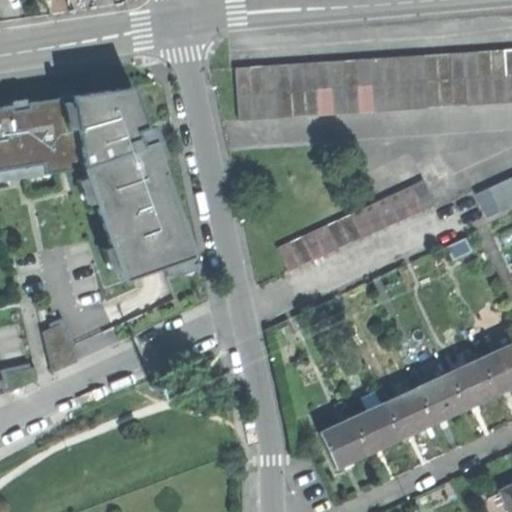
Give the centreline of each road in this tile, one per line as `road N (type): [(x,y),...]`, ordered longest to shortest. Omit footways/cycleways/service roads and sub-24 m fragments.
road 1 (residential): [(176,22),(244,314)]
road 2 (residential): [(0,421),(244,314)]
road 3 (residential): [(176,22),(427,0)]
road 4 (residential): [(244,314),(274,511)]
road 5 (residential): [(343,511),(511,436)]
road 6 (residential): [(0,55),(176,22)]
